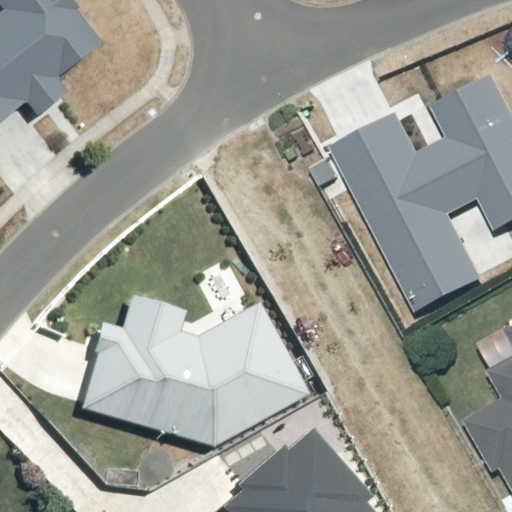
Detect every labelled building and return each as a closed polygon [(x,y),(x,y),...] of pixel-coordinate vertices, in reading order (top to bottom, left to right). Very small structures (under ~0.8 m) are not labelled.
[(0,0),(0,122),(30,100),(41,115),(74,90),(66,80),(110,46),(74,0),(0,0)] [(400,116),(335,149),(418,312),(482,279),(450,217),(480,202),(498,236),(511,228),(511,109),(495,76),(435,107),(452,140),(421,156),(400,116)] [(103,332),(80,412),(212,450),(304,399),(252,306),(190,341),(174,336),(178,319),(131,305),(121,337),(103,332)] [(511,381),(511,392),(511,393),(511,394),(511,398),(474,420),(503,471),(510,467),(511,470),(511,356),(502,363),(511,381)] [(369,511),(365,507),(370,498),(310,432),(221,511),(369,511)]
